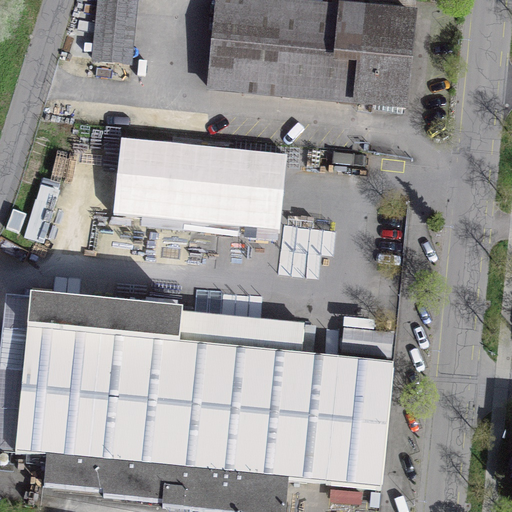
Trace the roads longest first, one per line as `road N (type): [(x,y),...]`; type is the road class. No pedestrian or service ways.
road 1 (unclassified): [(442,511),(492,0)]
road 2 (unclassified): [(0,202),(62,0)]
road 3 (unknown): [(308,511),(138,487)]
